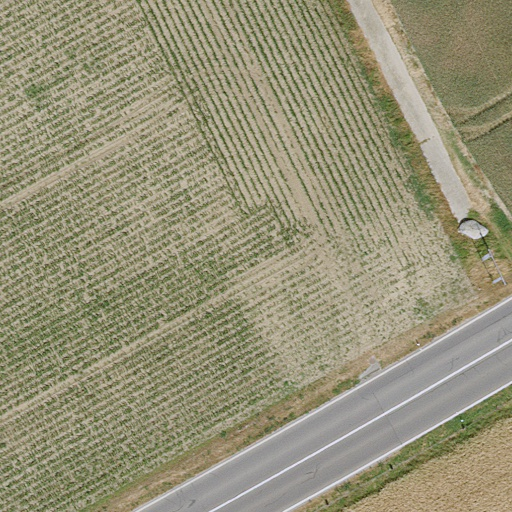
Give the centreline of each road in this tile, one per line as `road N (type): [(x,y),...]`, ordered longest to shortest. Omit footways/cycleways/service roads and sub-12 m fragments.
road 1 (primary): [(511,345),(207,511)]
road 2 (track): [(361,0),(466,214)]
